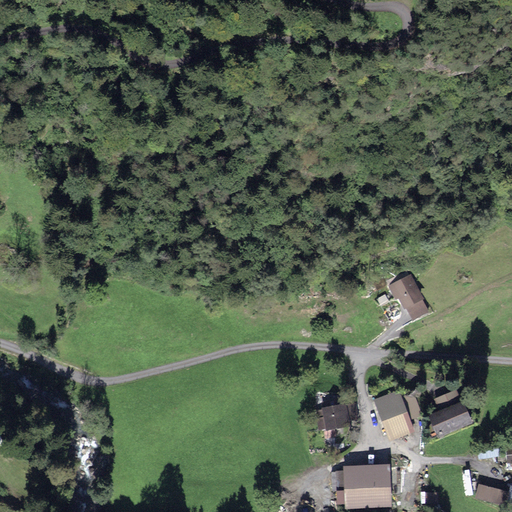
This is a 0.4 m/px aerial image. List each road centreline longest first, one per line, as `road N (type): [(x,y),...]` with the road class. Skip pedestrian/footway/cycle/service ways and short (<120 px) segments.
road 1 (unclassified): [(0,343),(99,381),(263,345),(511,359)]
road 2 (unclassified): [(0,41),(79,27),(158,63),(247,43),(388,44),(407,30),(401,8),(336,0)]
